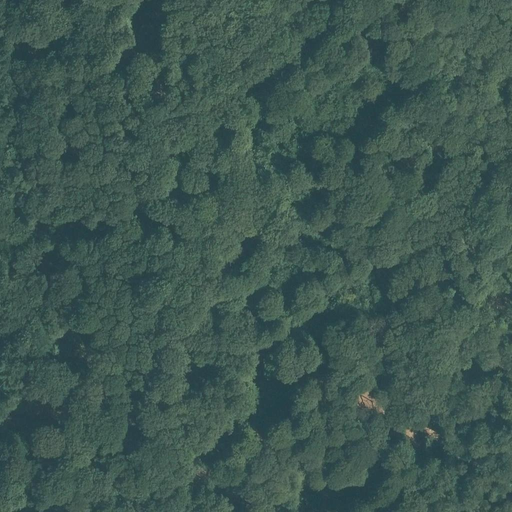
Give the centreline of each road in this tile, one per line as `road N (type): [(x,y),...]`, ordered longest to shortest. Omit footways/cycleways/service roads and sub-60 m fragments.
road 1 (track): [(1,511),(58,388),(143,275),(172,258),(244,249),(431,137),(485,87),(511,77)]
road 2 (track): [(145,511),(111,427),(90,340),(64,159),(65,0)]
